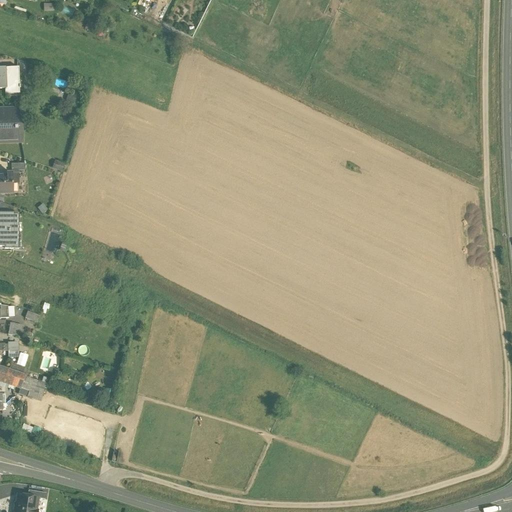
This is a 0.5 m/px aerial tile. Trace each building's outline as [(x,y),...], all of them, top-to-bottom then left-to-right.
[(264,0),(249,0),(249,1),(267,9),(270,3),(264,0)] [(7,68),(3,69),(0,68),(0,88),(3,89),(3,95),(7,95),(8,95),(16,95),(16,94),(17,94),(17,89),(18,89),(18,86),(17,86),(16,68),(7,68)] [(19,108),(6,109),(6,119),(0,119),(0,141),(15,141),(15,130),(17,130),(17,127),(15,127),(14,120),(19,120),(19,108)] [(10,174),(4,174),(4,177),(0,176),(0,193),(11,193),(10,174)] [(12,207),(0,202),(0,215),(12,216),(12,207)] [(0,215),(0,248),(13,249),(13,232),(16,232),(16,216),(12,216),(0,215)] [(0,304),(0,319),(9,319),(9,306),(0,307),(0,304)] [(26,313),(24,320),(37,324),(39,317),(26,313)] [(10,323),(7,335),(19,338),(22,326),(10,323)] [(27,371),(10,365),(8,370),(25,376),(27,371)] [(8,370),(0,367),(0,382),(21,389),(25,376),(8,370)] [(25,376),(21,389),(29,392),(27,397),(40,401),(46,384),(25,376)] [(46,494),(28,491),(27,497),(38,499),(45,500),(46,494)] [(27,497),(17,496),(14,511),(38,511),(36,511),(38,499),(27,497)]
